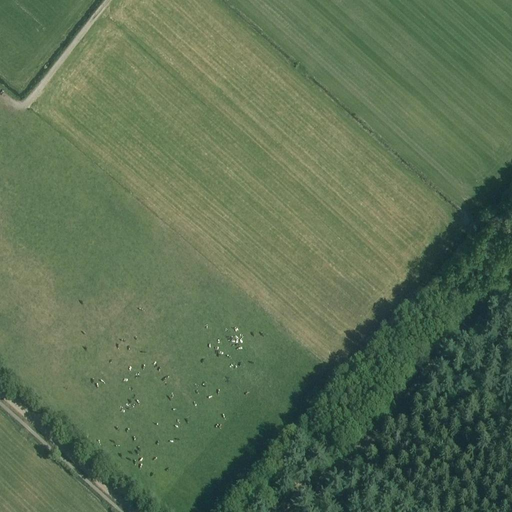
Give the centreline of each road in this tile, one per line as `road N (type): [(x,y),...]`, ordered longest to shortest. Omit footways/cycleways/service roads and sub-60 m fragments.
road 1 (track): [(289,511),(361,454),(511,275)]
road 2 (track): [(0,394),(130,511)]
road 3 (track): [(109,0),(31,101),(14,106),(0,93)]
